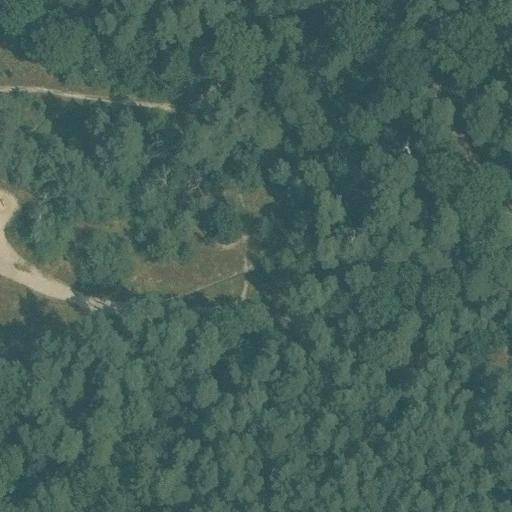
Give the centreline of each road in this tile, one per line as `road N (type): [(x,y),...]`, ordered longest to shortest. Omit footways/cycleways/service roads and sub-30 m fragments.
road 1 (track): [(0,271),(84,301),(253,317),(511,393)]
road 2 (track): [(253,317),(252,186),(210,138),(129,106)]
road 3 (unknown): [(511,221),(388,22),(385,0)]
road 4 (track): [(129,106),(266,0)]
road 5 (track): [(129,106),(0,91)]
